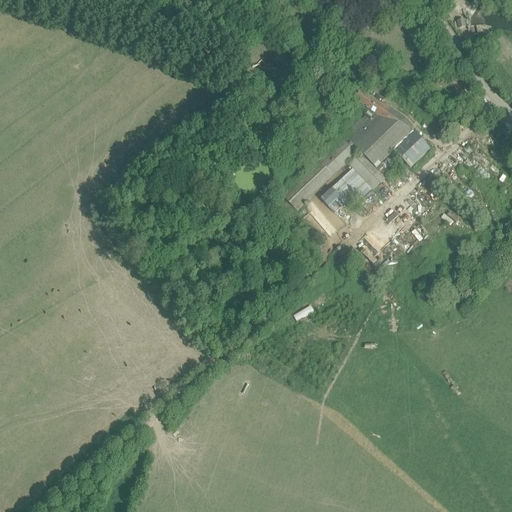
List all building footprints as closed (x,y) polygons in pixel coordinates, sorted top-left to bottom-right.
[(460,31),(460,29),(465,28),(463,20),(454,23),(456,32),(460,31)] [(276,88),(283,80),(276,73),(269,80),(266,77),(260,84),(269,92),(275,87),(276,88)] [(371,112),(282,197),(296,212),(359,152),(361,154),(350,164),(354,169),(332,190),(321,200),(335,214),(346,204),(352,210),(366,197),(374,190),(386,179),(385,178),(400,163),(393,157),(392,156),(394,153),(395,153),(410,169),(430,150),(414,134),(406,121),(361,92),(354,101),(356,102),(354,105),(359,108),(361,105),(371,112)] [(444,126),(449,117),(428,105),(423,113),(444,126)] [(499,129),(489,132),(494,144),(503,141),(499,129)] [(443,217),(450,226),(459,220),(452,211),(443,217)] [(383,246),(403,228),(392,215),(380,225),(389,235),(380,243),(383,246)] [(421,226),(413,232),(419,241),(427,236),(421,226)]
